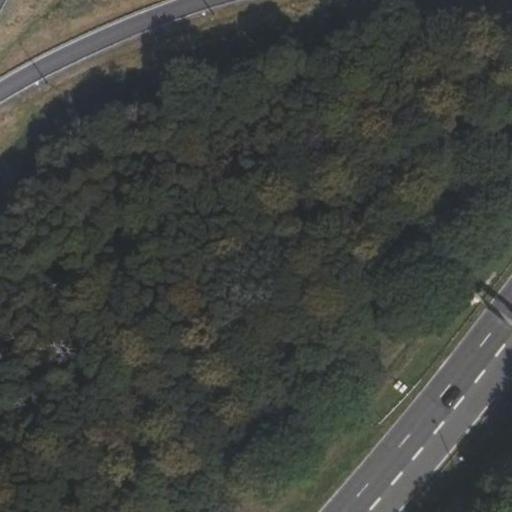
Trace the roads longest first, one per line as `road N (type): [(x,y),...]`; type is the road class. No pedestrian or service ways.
road 1 (secondary): [(350,511),(511,314)]
road 2 (tertiary): [(0,94),(209,0)]
